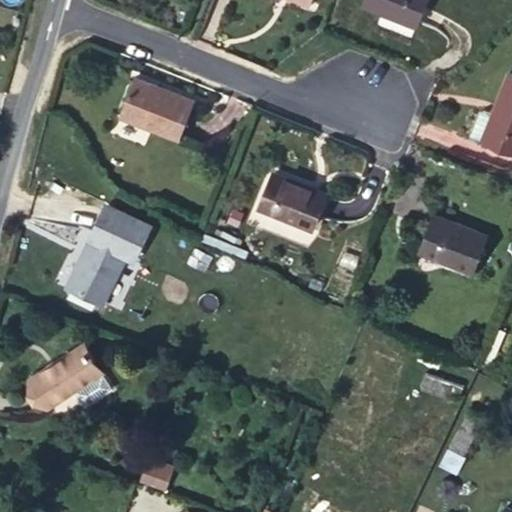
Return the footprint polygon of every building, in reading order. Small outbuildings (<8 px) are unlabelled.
[(188,12),(192,0),(183,0),(181,9),(188,12)] [(417,26),(427,0),(365,0),(364,4),(383,12),(384,9),(389,11),(388,14),(417,26)] [(188,12),(181,9),(178,18),(185,21),(188,12)] [(486,142),(511,151),(511,73),(509,72),(498,102),(501,103),(486,142)] [(179,140),(195,101),(136,77),(120,116),(179,140)] [(501,103),(498,102),(482,140),(486,142),(501,103)] [(312,189),(274,173),(260,207),(313,228),(325,199),(311,193),(312,189)] [(311,193),(325,199),(327,195),(312,189),(311,193)] [(149,226),(107,206),(92,237),(93,238),(70,287),(102,303),(126,254),(133,257),(149,226)] [(474,271),(488,234),(434,214),(420,251),(474,271)] [(206,271),(213,257),(196,249),(189,262),(206,271)] [(487,356),(493,359),(505,332),(499,329),(487,356)] [(114,389),(86,344),(31,379),(48,406),(73,390),(85,408),(114,389)] [(460,399),(464,384),(425,373),(421,387),(460,399)] [(470,409),(450,447),(464,454),(483,416),(470,409)] [(450,447),(442,465),(456,472),(464,454),(450,447)] [(165,488),(173,467),(150,458),(142,479),(165,488)]
